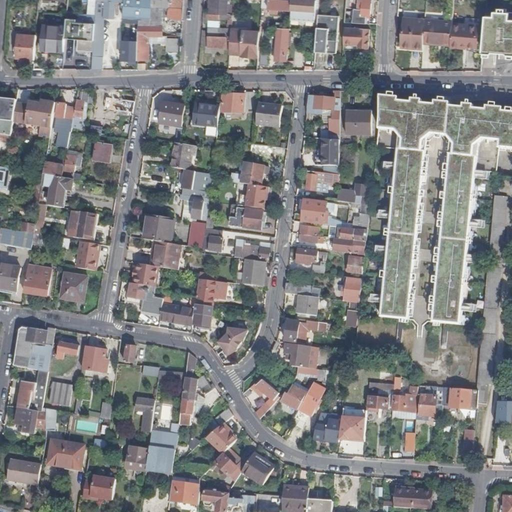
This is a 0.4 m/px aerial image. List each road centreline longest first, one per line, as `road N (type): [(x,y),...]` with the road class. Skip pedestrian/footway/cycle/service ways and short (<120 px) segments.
road 1 (residential): [(226,385),(262,353),(271,330),(305,78)]
road 2 (residential): [(481,476),(311,460),(262,433),(226,385)]
road 3 (residential): [(104,328),(147,80)]
road 4 (residential): [(147,80),(0,80)]
road 5 (residential): [(104,328),(193,345),(226,385)]
road 6 (residential): [(511,80),(379,79)]
